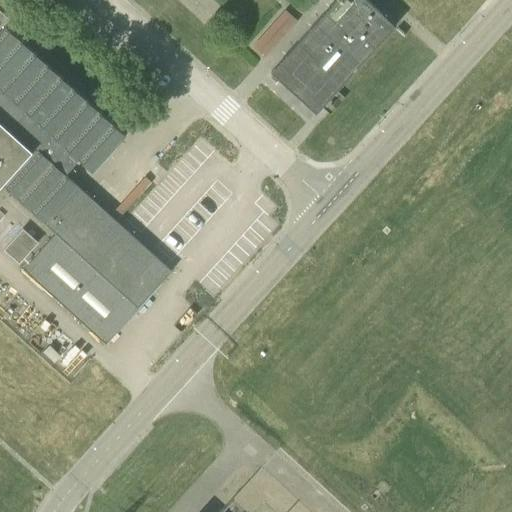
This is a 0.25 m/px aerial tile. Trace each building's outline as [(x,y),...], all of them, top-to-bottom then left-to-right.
[(336,0),(271,72),(316,113),(396,26),(367,0),(336,0)] [(0,114),(38,150),(67,175),(81,159),(94,171),(126,135),(6,26),(0,32),(0,114)] [(276,29),(245,64),(253,70),(284,36),(276,29)] [(0,187),(33,151),(0,121),(0,187)] [(66,176),(67,175),(38,150),(4,188),(55,233),(24,269),(106,343),(172,271),(66,176)] [(38,242),(23,228),(4,249),(19,263),(38,242)]
